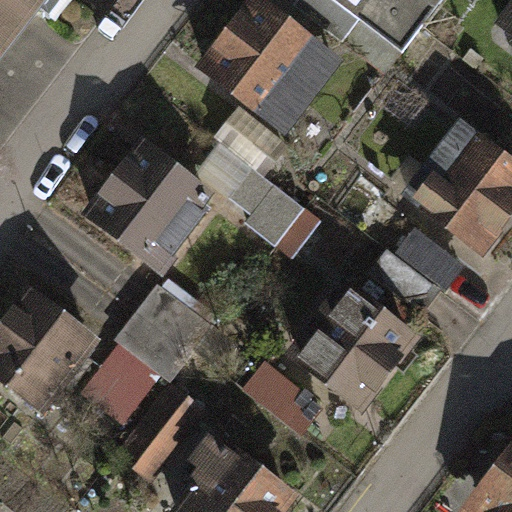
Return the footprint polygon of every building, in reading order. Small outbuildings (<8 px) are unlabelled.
[(0,0),(0,85),(66,0),(0,0)] [(388,73),(291,0),(289,0),(233,74),(331,148),(388,73)] [(437,0),(387,0),(419,24),(437,0)] [(408,36),(361,1),(346,20),(393,56),(408,36)] [(312,188),(329,166),(287,135),(271,156),(312,188)] [(257,204),(178,144),(122,217),(201,277),(257,204)] [(511,246),(511,154),(508,161),(494,151),(473,179),(487,190),(468,213),(511,246)] [(332,222),(313,208),(289,239),(308,253),(332,222)] [(503,301),(511,288),(511,275),(466,241),(451,261),(503,301)] [(486,322),(503,301),(451,261),(434,283),(486,322)] [(365,419),(421,346),(337,282),(299,331),(313,342),(295,366),(365,419)] [(132,341),(67,292),(11,365),(76,414),(92,393),(106,404),(133,369),(118,358),(132,341)] [(184,328),(224,359),(239,340),(198,310),(184,328)] [(224,359),(184,328),(170,347),(210,378),(224,359)] [(248,390),(306,436),(327,409),(269,364),(248,390)] [(172,382),(121,449),(158,477),(209,410),(172,382)] [(304,511),(305,510),(205,434),(184,461),(200,474),(184,496),(197,506),(192,511),(304,511)] [(511,511),(511,473),(503,485),(511,492),(511,494),(498,511),(511,511)] [(16,494),(0,482),(0,511),(3,511),(16,494)]
